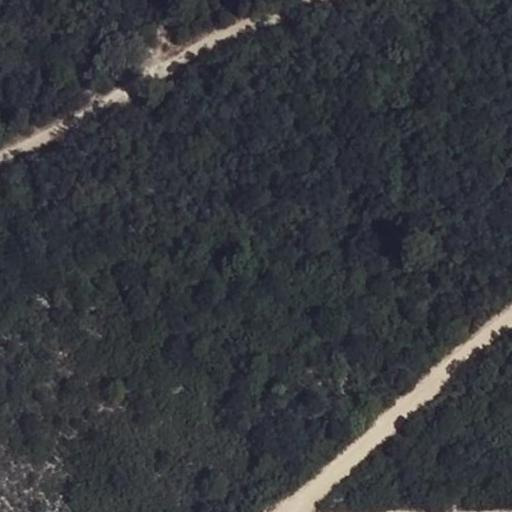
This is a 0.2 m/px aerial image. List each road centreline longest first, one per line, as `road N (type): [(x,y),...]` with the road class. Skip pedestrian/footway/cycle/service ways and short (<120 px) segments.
road 1 (track): [(0,155),(191,49),(303,0)]
road 2 (track): [(511,319),(299,511)]
